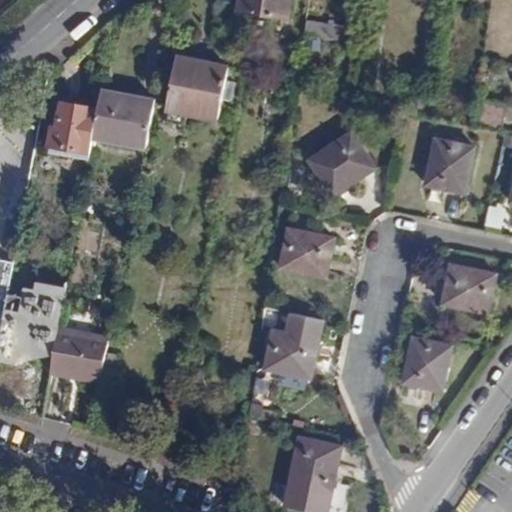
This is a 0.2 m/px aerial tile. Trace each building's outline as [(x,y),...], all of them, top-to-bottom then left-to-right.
[(292,0),(241,0),(241,3),(291,10),(292,0)] [(304,37),(336,42),(339,26),(307,20),(304,37)] [(226,65),(179,57),(171,101),(216,111),(226,65)] [(155,98),(103,89),(99,107),(93,139),(145,149),(155,98)] [(505,104),(477,99),(473,126),(500,132),(505,104)] [(93,139),(99,107),(61,101),(58,124),(52,123),(49,141),(92,149),(93,139)] [(343,128),(307,153),(337,195),(372,171),(343,128)] [(474,147),(434,139),(425,183),(465,191),(474,147)] [(501,229),(505,211),(490,208),(486,226),(501,229)] [(336,240),(292,231),(284,269),(328,279),(336,240)] [(5,253),(0,252),(0,336),(0,337),(15,255),(5,253)] [(492,271),(447,263),(439,305),(485,314),(492,271)] [(50,384),(57,345),(66,287),(40,282),(19,408),(44,414),(50,384)] [(284,333),(272,330),(263,370),(307,380),(319,319),(288,313),(284,333)] [(456,347),(415,339),(406,378),(447,387),(456,347)] [(108,354),(57,345),(50,384),(75,389),(75,395),(99,399),(108,354)] [(181,420),(186,390),(171,386),(165,418),(181,420)] [(200,392),(186,390),(181,420),(194,422),(200,392)] [(259,434),(267,407),(253,403),(246,430),(259,434)] [(344,449),(300,440),(289,490),(333,499),(344,449)]
